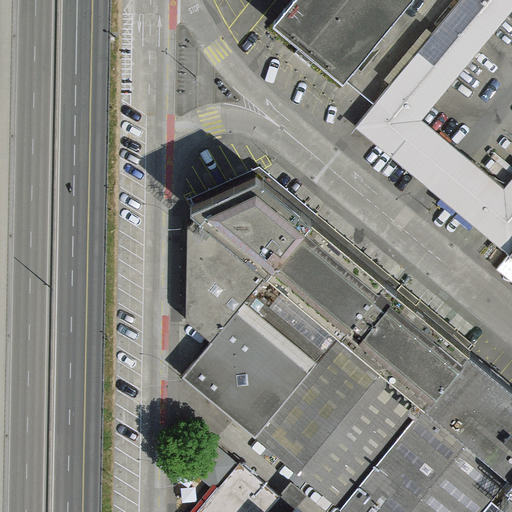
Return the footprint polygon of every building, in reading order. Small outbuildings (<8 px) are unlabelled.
[(293,0),(274,23),(344,81),(411,0),(293,0)] [(511,253),(511,251),(511,0),(460,0),(358,124),(511,253)] [(199,214),(269,273),(313,219),(260,174),(190,206),(199,214)] [(253,291),(269,273),(199,214),(189,227),(186,316),(213,339),(253,291)] [(342,333),(387,279),(313,219),(269,273),(286,286),(342,333)] [(426,404),(470,350),(387,279),(342,333),(326,353),(287,400),(259,434),(257,436),(342,506),(426,404)] [(286,286),(270,305),(326,353),(342,333),(286,286)] [(270,305),(253,291),(213,339),(287,400),(326,353),(270,305)] [(287,400),(213,339),(184,375),(259,434),(287,400)] [(511,384),(470,350),(426,404),(511,474),(511,384)] [(482,511),(493,499),(506,484),(511,476),(511,474),(426,404),(342,506),(349,511),(482,511)] [(216,490),(241,462),(210,439),(188,467),(216,490)] [(266,511),(267,511),(280,495),(241,462),(216,490),(197,511),(266,511)] [(511,511),(511,505),(507,511),(493,499),(482,511),(511,511)]
